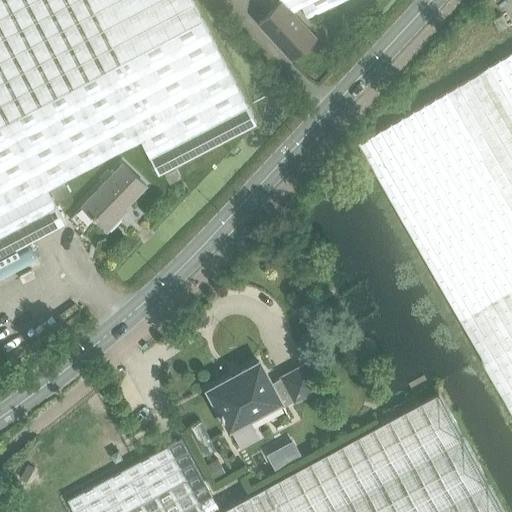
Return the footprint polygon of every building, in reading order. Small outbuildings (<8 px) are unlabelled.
[(0,0),(0,255),(48,230),(65,222),(47,188),(141,139),(159,173),(255,123),(256,122),(256,121),(221,55),(192,0),(0,0)] [(290,10),(280,0),(258,21),(293,56),(314,36),(290,10)] [(280,0),(290,10),(296,7),(300,5),(306,17),(339,0),(280,0)] [(492,17),(499,30),(508,25),(500,12),(492,17)] [(212,511),(511,511),(511,51),(506,55),(357,141),(451,303),(511,409),(511,511),(502,511),(437,390),(307,461),(212,511)] [(117,214),(144,184),(121,163),(82,205),(108,230),(120,217),(117,214)] [(164,173),(168,182),(181,176),(177,166),(164,173)] [(64,181),(48,188),(56,202),(71,195),(64,181)] [(30,245),(0,261),(0,275),(36,255),(30,245)] [(230,376),(208,388),(235,439),(255,428),(254,425),(250,418),(280,402),(282,405),(293,399),(293,400),(318,387),(305,362),(280,375),(281,377),(270,382),(262,368),(258,360),(240,370),(241,372),(231,377),(230,376)] [(201,421),(190,426),(206,455),(216,450),(201,421)] [(181,436),(159,448),(66,499),(73,511),(204,511),(218,505),(181,436)] [(293,439),(266,453),(274,468),(300,454),(293,439)] [(225,473),(217,458),(206,464),(214,479),(225,473)]
